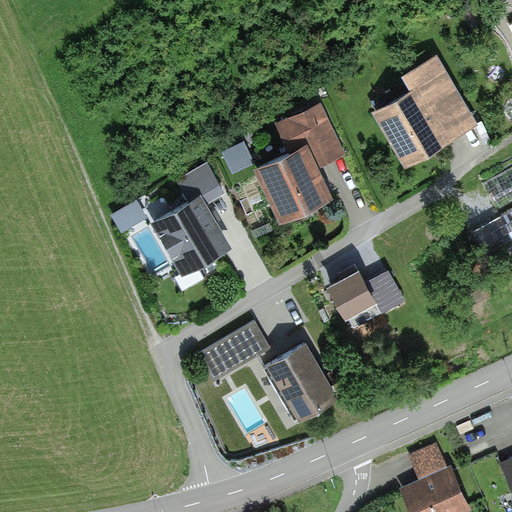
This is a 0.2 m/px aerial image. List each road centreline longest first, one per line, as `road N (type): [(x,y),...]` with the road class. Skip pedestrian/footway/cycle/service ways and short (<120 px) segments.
road 1 (residential): [(215,500),(171,376),(177,349),(441,186)]
road 2 (tertiary): [(215,500),(511,372)]
